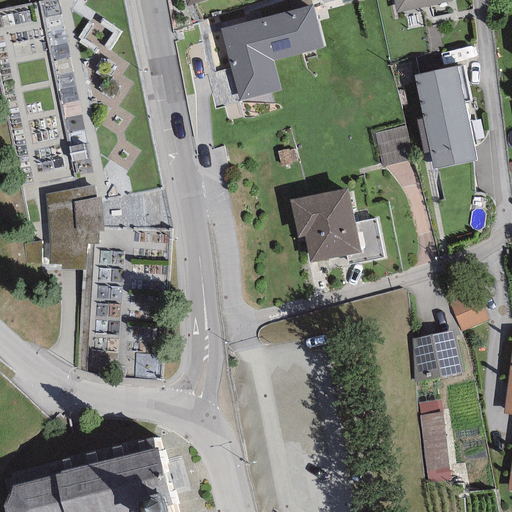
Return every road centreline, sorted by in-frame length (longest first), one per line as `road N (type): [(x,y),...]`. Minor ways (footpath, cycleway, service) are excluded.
road 1 (residential): [(188,187),(216,195),(234,301),(253,314),(396,283),(507,238)]
road 2 (residential): [(482,0),(507,238)]
road 3 (residential): [(188,187),(206,337),(195,417)]
road 4 (residential): [(0,338),(63,388),(195,417)]
road 5 (residential): [(151,0),(188,187)]
